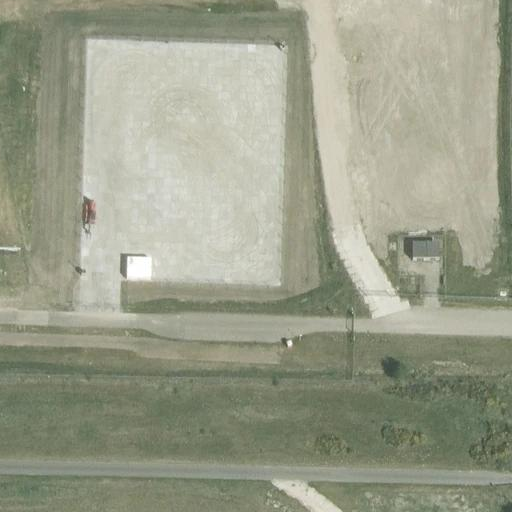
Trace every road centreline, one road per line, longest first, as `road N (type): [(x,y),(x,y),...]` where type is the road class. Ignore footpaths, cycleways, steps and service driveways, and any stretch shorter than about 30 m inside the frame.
road 1 (unclassified): [(0,468),(511,480)]
road 2 (track): [(0,315),(511,324)]
